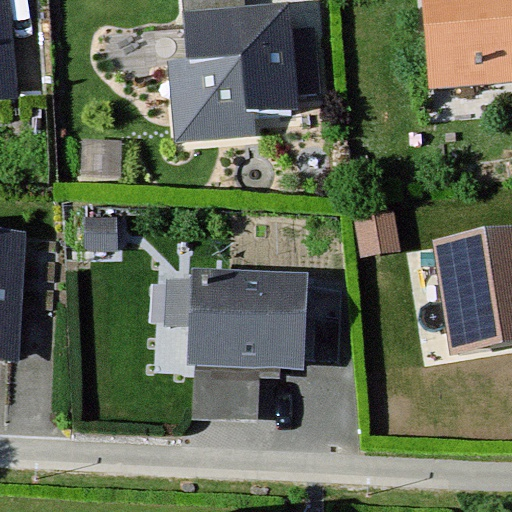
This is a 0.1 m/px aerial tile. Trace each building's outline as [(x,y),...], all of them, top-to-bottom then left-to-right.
[(4,0),(0,0),(0,99),(11,98),(4,0)] [(305,113),(294,0),(184,0),(189,59),(169,61),(177,143),(253,137),(252,118),(305,113)] [(511,0),(423,0),(431,92),(511,85),(511,0)] [(365,255),(396,251),(391,214),(360,218),(365,255)] [(88,249),(115,248),(114,218),(86,219),(88,249)] [(511,229),(444,244),(460,349),(511,343),(511,229)] [(23,237),(0,235),(0,353),(18,355),(23,237)] [(302,278),(195,274),(192,361),(299,365),(302,278)]
